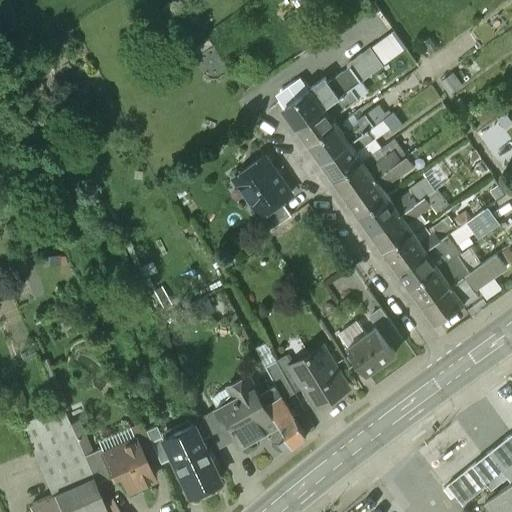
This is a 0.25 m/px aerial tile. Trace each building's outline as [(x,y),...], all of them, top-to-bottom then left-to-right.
[(351,65),(362,80),(383,65),(370,47),(349,62),(351,65)] [(312,87),(285,107),(298,125),(352,87),(362,80),(351,65),(327,81),(313,88),(312,87)] [(352,87),(298,125),(310,143),(338,124),(332,116),(359,97),(352,87)] [(394,111),(384,118),(391,127),(401,120),(394,111)] [(338,124),(310,143),(323,161),(351,141),(345,134),(338,124)] [(345,134),(351,141),(364,132),(359,125),(345,134)] [(351,141),(323,161),(336,179),(363,159),(357,150),(375,137),(369,129),(364,132),(351,141)] [(395,151),(401,159),(407,155),(402,147),(395,151)] [(363,159),(336,179),(348,197),(401,159),(395,151),(394,150),(369,168),(363,159)] [(290,192),(264,154),(234,176),(260,213),(260,214),(281,199),(290,192)] [(401,159),(348,197),(361,215),(388,195),(382,187),(414,164),(407,155),(401,159)] [(408,193),(410,196),(415,203),(426,196),(435,189),(428,179),(408,193)] [(388,195),(361,215),(373,232),(415,203),(410,196),(396,205),(388,195)] [(415,203),(421,212),(432,204),(426,196),(415,203)] [(260,213),(256,216),(266,232),(291,214),(281,199),(260,214),(260,213)] [(415,203),(373,232),(386,250),(414,231),(407,221),(421,212),(415,203)] [(450,232),(457,243),(474,231),(467,221),(450,232)] [(414,231),(386,250),(399,268),(426,249),(421,241),(414,231)] [(426,249),(399,268),(411,286),(439,266),(432,256),(445,247),(447,250),(457,243),(450,232),(440,239),(426,249)] [(421,241),(426,249),(440,239),(435,232),(421,241)] [(439,266),(411,286),(424,304),(451,284),(446,277),(439,266)] [(446,277),(451,284),(466,275),(461,267),(446,277)] [(466,275),(451,284),(457,292),(471,282),(466,275)] [(451,284),(424,304),(437,322),(464,303),(457,292),(451,284)] [(376,327),(390,347),(403,337),(382,308),(369,317),(376,327)] [(376,327),(349,346),(367,372),(394,353),(390,347),(376,327)] [(293,364),(292,364),(306,386),(317,405),(346,387),(321,346),(293,364)] [(275,384),(283,398),(306,386),(292,364),(293,364),(286,354),(265,366),(275,384)] [(249,372),(226,385),(236,402),(218,411),(233,438),(237,446),(278,424),(260,392),(249,372)] [(260,392),(278,424),(291,448),(305,436),(283,398),(275,384),(260,392)] [(202,419),(210,435),(216,448),(233,438),(218,411),(217,410),(202,419)] [(190,422),(199,440),(210,435),(202,419),(199,413),(188,418),(190,422)] [(199,440),(190,422),(161,435),(171,458),(188,493),(198,488),(200,492),(213,486),(211,482),(217,479),(199,440)] [(171,458),(161,435),(156,425),(145,430),(160,463),(171,458)] [(511,480),(511,433),(489,451),(508,475),(511,480)] [(102,451),(101,452),(111,475),(119,471),(126,488),(150,477),(133,438),(102,451)] [(101,452),(102,451),(100,447),(82,455),(85,460),(101,452)] [(489,451),(448,483),(463,503),(490,484),(492,487),(508,475),(489,451)] [(94,482),(111,475),(101,452),(85,460),(86,464),(92,477),(94,482)] [(53,494),(92,477),(86,464),(46,483),(52,495),(53,494)] [(511,511),(511,480),(508,475),(492,487),(496,493),(486,501),(493,511),(511,511)] [(92,477),(53,494),(61,511),(89,511),(104,505),(94,482),(92,477)] [(61,511),(53,494),(52,495),(41,500),(46,511),(61,511)]
